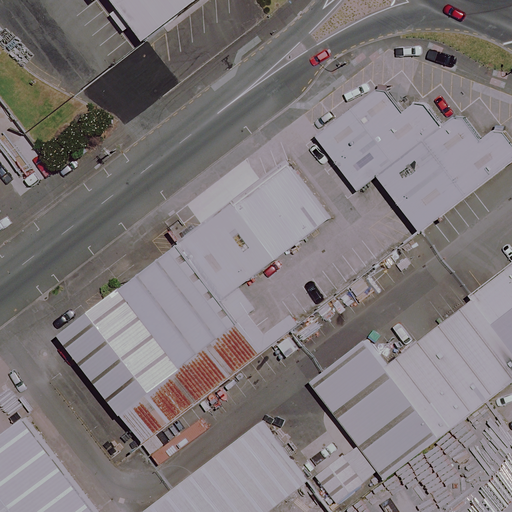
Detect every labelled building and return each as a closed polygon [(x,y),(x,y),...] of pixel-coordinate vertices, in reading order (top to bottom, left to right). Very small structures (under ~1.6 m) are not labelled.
[(197,0),(92,0),(132,50),(197,0)] [(347,195),(367,180),(429,132),(407,104),(387,119),(366,92),(304,140),(347,195)] [(429,132),(367,180),(411,237),(509,161),(487,132),(468,146),(446,118),(429,132)] [(277,167),(167,253),(209,307),(319,221),(277,167)] [(209,307),(167,253),(50,343),(112,421),(228,331),(209,307)] [(511,255),(371,365),(431,442),(511,378),(511,255)] [(371,365),(353,342),(297,386),(375,485),(431,442),(371,365)] [(79,511),(9,421),(0,427),(0,511),(79,511)] [(263,511),(301,483),(254,424),(139,511),(263,511)]
